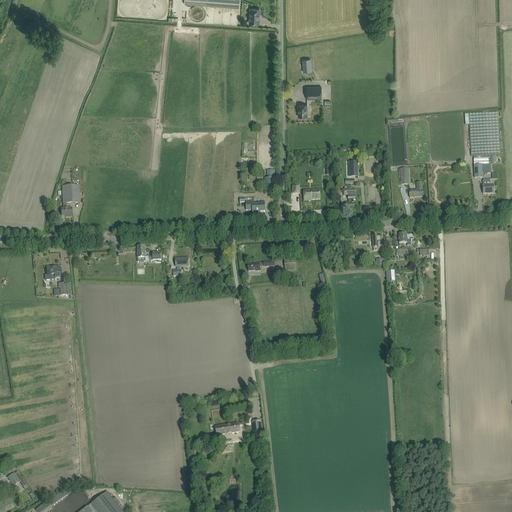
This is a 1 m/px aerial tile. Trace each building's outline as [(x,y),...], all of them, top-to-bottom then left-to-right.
[(184,0),(184,4),(240,8),(240,0),(184,0)] [(259,17),(259,9),(250,8),(249,23),(259,24),(260,17),(259,17)] [(303,72),(311,71),(310,59),(302,60),(303,72)] [(307,87),(307,99),(321,99),(321,87),(307,87)] [(307,116),(307,105),(298,105),(298,109),(299,109),(299,111),(298,111),(298,116),(307,116)] [(497,113),(469,115),(471,156),(474,156),(474,166),(475,178),(482,178),(482,174),(482,165),(489,165),(488,159),(490,159),(490,156),(500,155),(497,113)] [(358,177),(358,166),(358,163),(357,162),(349,162),(349,177),(358,177)] [(409,185),(408,169),(400,169),(401,185),(409,185)] [(265,179),(265,195),(275,195),(275,171),(267,171),(267,179),(265,179)] [(493,186),(493,180),(484,180),(483,182),(483,186),(482,186),(482,188),(483,188),(483,194),(487,194),(487,192),(494,192),(493,186)] [(422,197),(421,183),(417,183),(417,191),(409,191),(410,198),(422,197)] [(61,217),(66,216),(67,216),(67,217),(72,217),(72,209),(67,209),(67,204),(80,203),(79,186),(62,187),(63,204),(63,208),(61,208),(61,209),(61,217)] [(355,210),(354,203),(353,199),(355,199),(355,189),(351,189),(344,189),(344,195),(348,195),(348,200),(348,199),(350,199),(350,204),(346,204),(346,210),(355,210)] [(320,200),(320,191),(311,191),(311,190),(304,191),(304,201),(312,201),(312,200),(320,200)] [(251,210),(252,210),(252,212),(265,212),(264,203),(254,204),(253,202),(246,202),(246,210),(251,210)] [(398,235),(399,244),(407,243),(407,246),(412,246),(411,240),(413,240),(413,235),(407,235),(407,234),(398,235)] [(372,236),(373,248),(373,251),(382,251),(382,240),(382,236),(378,236),(372,236)] [(386,239),(387,249),(394,248),(394,246),(393,246),(392,239),(386,239)] [(137,247),(137,248),(138,254),(137,254),(137,258),(145,258),(145,247),(137,247)] [(149,256),(149,261),(161,261),(161,253),(152,253),(152,256),(149,256)] [(188,258),(183,259),(181,259),(175,259),(175,264),(176,267),(176,271),(173,271),(173,276),(182,276),(181,267),(189,266),(188,258)] [(284,266),(285,271),(296,270),(296,265),(295,265),(295,260),(285,261),(285,266),(284,266)] [(248,272),(256,271),(260,271),(260,267),(275,266),(274,262),(263,263),(260,264),(255,264),(255,265),(248,265),(248,272)] [(47,276),(45,276),(45,280),(55,280),(55,279),(60,279),(59,267),(53,267),(51,268),(47,268),(47,276)] [(66,283),(59,284),(60,297),(67,296),(66,283)] [(260,420),(252,421),(254,435),(262,434),(260,420)] [(217,436),(240,432),(239,424),(227,426),(226,425),(215,427),(217,436)] [(20,482),(25,490),(28,488),(18,472),(14,474),(7,478),(13,487),(20,482)] [(35,510),(36,511),(46,511),(49,510),(73,494),(70,489),(67,491),(66,489),(44,504),(43,504),(35,510)] [(126,511),(112,494),(110,496),(107,492),(87,507),(80,511),(126,511)]
